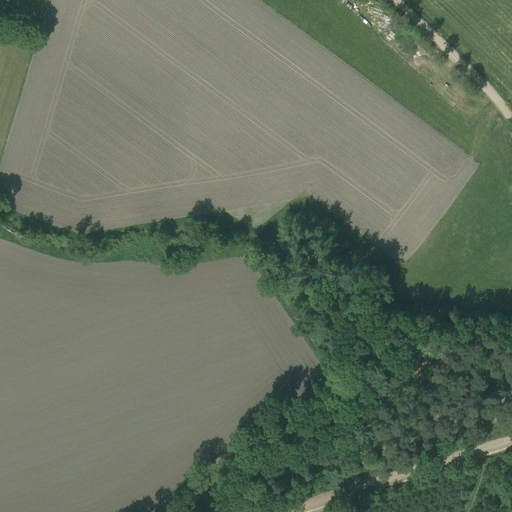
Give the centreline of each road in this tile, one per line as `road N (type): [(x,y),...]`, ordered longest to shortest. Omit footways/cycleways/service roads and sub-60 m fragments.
road 1 (track): [(511,442),(303,511)]
road 2 (track): [(511,108),(402,0)]
